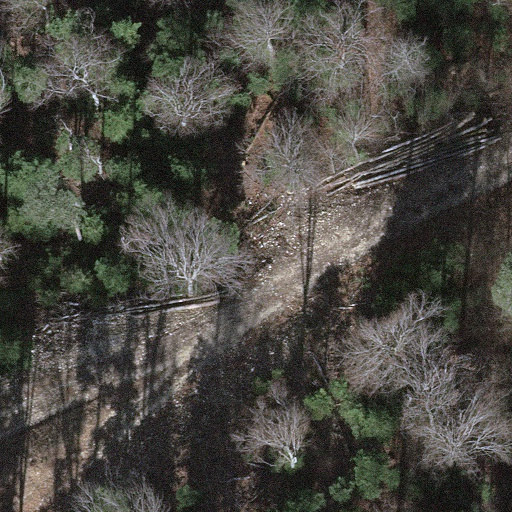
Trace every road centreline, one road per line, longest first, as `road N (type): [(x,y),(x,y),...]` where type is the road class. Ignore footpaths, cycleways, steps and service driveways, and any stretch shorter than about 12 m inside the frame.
road 1 (track): [(511,149),(340,238),(190,348),(19,511)]
road 2 (track): [(190,348),(47,395),(0,421)]
